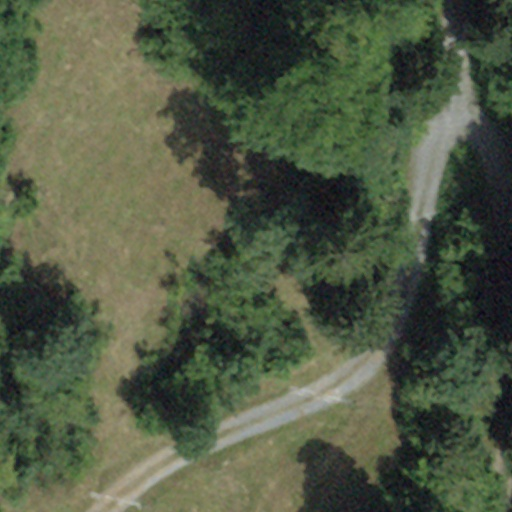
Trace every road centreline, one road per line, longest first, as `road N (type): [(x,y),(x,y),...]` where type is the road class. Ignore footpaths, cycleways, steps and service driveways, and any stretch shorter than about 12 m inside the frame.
road 1 (track): [(107,511),(178,453),(327,394),(370,357),(403,287),(451,98),(456,0)]
road 2 (track): [(511,235),(494,144),(480,118),(451,98)]
